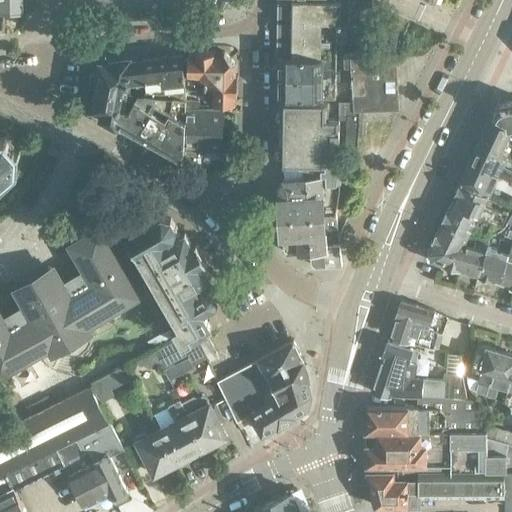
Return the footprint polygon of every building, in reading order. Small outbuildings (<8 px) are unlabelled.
[(0,0),(0,9),(24,9),(23,0),(0,0)] [(349,22),(349,0),(325,0),(325,1),(299,0),(299,12),(283,12),(281,52),(309,53),(309,56),(321,56),(337,56),(337,46),(337,41),(347,42),(348,22),(349,22)] [(187,54),(189,79),(190,82),(195,83),(200,87),(232,57),(225,50),(223,53),(216,53),(217,51),(195,50),(195,52),(189,52),(189,54),(187,54)] [(345,114),(343,162),(344,162),(345,155),(357,155),(358,136),(362,136),(364,110),(398,109),(396,52),(365,53),(366,67),(367,67),(368,77),(369,98),(353,97),(353,101),(354,110),(351,114),(345,114)] [(351,66),(351,69),(352,76),(368,77),(367,67),(366,67),(365,53),(345,53),(345,66),(351,66)] [(187,54),(144,59),(146,82),(147,91),(165,92),(164,82),(189,79),(187,54)] [(309,56),(281,56),(281,76),(336,76),(337,56),(321,56),(309,56)] [(235,101),(236,66),(238,64),(232,57),(200,87),(204,92),(204,101),(220,101),(220,106),(226,106),(226,101),(235,101)] [(146,82),(144,59),(130,61),(129,59),(112,60),(111,63),(103,62),(103,64),(101,63),(100,66),(97,66),(90,103),(93,106),(92,109),(95,110),(94,111),(101,114),(102,110),(108,111),(121,106),(127,109),(132,83),(146,82)] [(336,98),(336,76),(281,76),(281,97),(336,98)] [(369,98),(368,77),(352,76),(353,97),(369,98)] [(177,98),(186,99),(186,88),(177,88),(177,98)] [(134,133),(155,96),(138,94),(135,98),(129,110),(127,109),(121,106),(108,111),(102,110),(101,114),(101,118),(115,126),(120,125),(134,133)] [(174,113),(174,108),(173,98),(155,96),(134,133),(156,145),(174,113)] [(511,136),(511,99),(499,101),(494,112),(507,118),(509,129),(507,134),(510,136),(511,136)] [(186,120),(184,148),(206,149),(205,156),(220,157),(223,109),(198,108),(198,100),(187,100),(187,115),(186,120)] [(353,101),(346,101),(339,101),(339,118),(329,118),(329,103),(280,101),(279,162),(336,163),(343,162),(345,114),(351,114),(354,110),(353,101)] [(174,113),(156,145),(178,158),(184,148),(186,120),(187,115),(174,108),(174,113)] [(498,153),(507,134),(509,129),(507,118),(494,112),(478,145),(498,153)] [(0,179),(1,180),(1,183),(4,183),(5,180),(16,168),(19,170),(21,167),(17,165),(18,152),(22,151),(21,147),(18,148),(7,138),(9,135),(6,133),(3,136),(0,136),(0,179)] [(478,145),(470,162),(511,182),(511,171),(502,166),(506,157),(498,153),(478,145)] [(461,181),(488,194),(490,194),(495,184),(511,192),(511,182),(470,162),(461,181)] [(281,217),(323,213),(337,212),(340,188),(343,164),(303,167),(303,180),(283,181),(279,186),(281,217)] [(501,226),(508,214),(499,210),(484,202),(488,194),(461,181),(451,201),(493,221),(492,222),(501,226)] [(451,201),(442,220),(469,235),(474,224),(488,231),(492,222),(493,221),(451,201)] [(323,213),(281,217),(283,248),(288,252),(313,251),(313,262),(316,266),(342,264),(340,245),(325,245),(324,227),(338,225),(337,212),(323,213)] [(185,343),(191,340),(197,336),(212,326),(204,312),(216,306),(218,297),(207,279),(212,276),(205,264),(209,262),(197,242),(193,244),(186,231),(180,234),(171,217),(161,214),(128,235),(178,321),(174,324),(185,343)] [(470,249),(472,245),(465,243),(469,235),(442,220),(426,252),(430,259),(460,269),(467,247),(470,249)] [(0,374),(51,345),(53,348),(87,328),(85,325),(138,295),(99,228),(71,245),(86,271),(62,285),(53,269),(18,290),(27,305),(3,319),(0,313),(0,374)] [(511,241),(511,229),(509,229),(507,235),(502,233),(497,248),(488,245),(485,254),(478,275),(499,281),(511,241)] [(485,254),(488,245),(489,242),(476,238),(474,246),(472,245),(470,249),(467,247),(460,269),(478,275),(485,254)] [(511,241),(499,281),(511,285),(511,241)] [(391,334),(439,347),(450,314),(434,309),(402,300),(391,334)] [(209,335),(199,339),(210,361),(219,356),(209,335)] [(183,344),(189,355),(194,363),(207,356),(197,336),(191,340),(185,343),(183,344)] [(292,339),(292,338),(258,356),(258,357),(218,379),(237,419),(251,411),(263,431),(277,423),(279,425),(298,414),(297,412),(307,406),(311,394),(308,379),(310,378),(303,356),(293,338),(292,339)] [(189,355),(183,344),(178,346),(174,339),(154,350),(164,368),(189,355)] [(443,379),(416,377),(417,363),(418,354),(419,349),(388,339),(371,390),(391,395),(418,397),(468,398),(463,374),(459,373),(464,354),(447,353),(446,373),(444,372),(443,379)] [(486,393),(499,349),(478,343),(469,375),(480,379),(477,390),(486,393)] [(511,353),(499,349),(486,393),(495,395),(498,384),(510,388),(511,379),(511,353)] [(91,385),(100,402),(115,395),(112,388),(133,377),(126,364),(90,383),(91,385)] [(0,492),(10,487),(14,485),(15,487),(64,463),(57,447),(76,438),(111,421),(100,402),(91,385),(0,430),(0,492)] [(201,437),(205,446),(227,435),(219,419),(224,417),(216,402),(212,404),(208,397),(203,396),(199,398),(195,397),(183,403),(182,399),(181,399),(185,406),(190,416),(201,437)] [(468,398),(418,397),(417,405),(368,405),(366,431),(378,430),(451,430),(479,431),(479,414),(473,399),(468,398)] [(177,460),(205,446),(201,437),(190,416),(185,406),(181,399),(171,405),(170,407),(173,414),(176,414),(177,417),(159,427),(177,460)] [(92,461),(108,494),(109,494),(113,501),(117,502),(127,497),(129,492),(111,455),(124,447),(111,421),(76,438),(83,454),(89,451),(93,460),(92,461)] [(497,439),(500,427),(487,424),(486,431),(487,431),(487,436),(497,439)] [(155,472),(177,460),(159,427),(148,432),(146,428),(135,434),(155,472)] [(504,441),(507,430),(500,427),(497,439),(504,441)] [(511,443),(504,441),(497,439),(487,436),(487,431),(486,431),(479,431),(451,430),(378,430),(377,444),(366,444),(367,465),(428,464),(428,463),(450,463),(450,467),(440,467),(440,470),(501,470),(511,469),(511,443)] [(57,447),(64,463),(69,460),(74,469),(69,472),(85,505),(108,494),(92,461),(93,460),(89,451),(83,454),(76,438),(57,447)] [(511,511),(511,469),(501,470),(502,496),(502,510),(511,510),(511,511)] [(419,497),(502,496),(501,470),(440,470),(368,471),(375,505),(419,505),(419,497)] [(14,485),(10,487),(0,492),(0,511),(27,511),(15,487),(14,485)] [(295,511),(297,511),(301,511),(292,492),(290,490),(253,506),(254,511),(295,511)]
